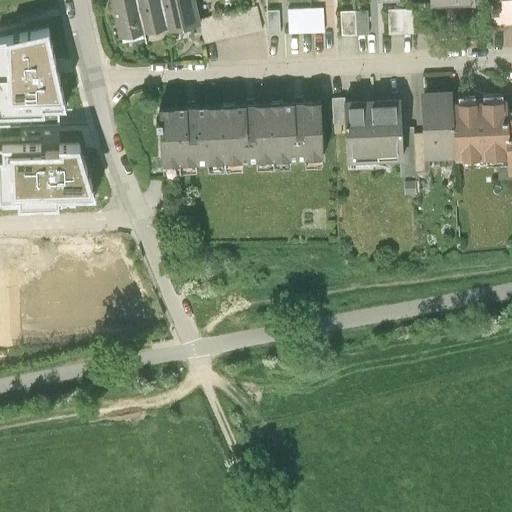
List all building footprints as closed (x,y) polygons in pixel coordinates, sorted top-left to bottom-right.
[(141,31),(133,0),(108,0),(117,37),(141,31)] [(133,0),(141,31),(164,26),(157,0),(133,0)] [(193,0),(157,0),(164,26),(165,31),(199,23),(193,0)] [(511,0),(498,0),(499,3),(500,26),(511,25),(511,0)] [(488,27),(500,26),(499,3),(486,4),(488,27)] [(198,18),(203,41),(261,27),(256,4),(198,18)] [(321,8),(287,8),(287,30),(321,29),(321,8)] [(410,8),(386,9),(387,32),(411,31),(410,8)] [(368,9),(339,10),(340,33),(368,33),(368,9)] [(280,11),(267,11),(267,33),(281,33),(280,11)] [(0,38),(0,113),(45,111),(45,107),(66,105),(48,27),(0,38)] [(448,87),(420,88),(421,131),(422,154),(429,154),(450,153),(448,98),(448,87)] [(343,121),(342,99),(342,94),(329,95),(331,122),(343,121)] [(397,96),(342,99),(343,121),(345,160),(400,157),(399,125),(397,96)] [(451,158),(502,156),(502,112),(502,96),(448,98),(450,153),(451,158)] [(184,105),(157,106),(160,163),(322,154),(319,98),(292,99),(238,102),(184,105)] [(511,111),(502,112),(502,156),(503,171),(511,170),(511,111)] [(412,125),(399,125),(400,157),(401,175),(414,174),(414,169),(412,131),(412,125)] [(422,154),(421,131),(412,131),(414,169),(429,168),(429,154),(422,154)] [(40,144),(2,146),(3,157),(0,157),(0,199),(17,198),(19,207),(58,205),(58,197),(96,195),(80,144),(59,144),(59,148),(40,150),(40,144)] [(415,179),(404,180),(405,193),(416,192),(415,179)] [(60,283),(19,285),(23,332),(145,320),(119,255),(59,257),(60,283)]
